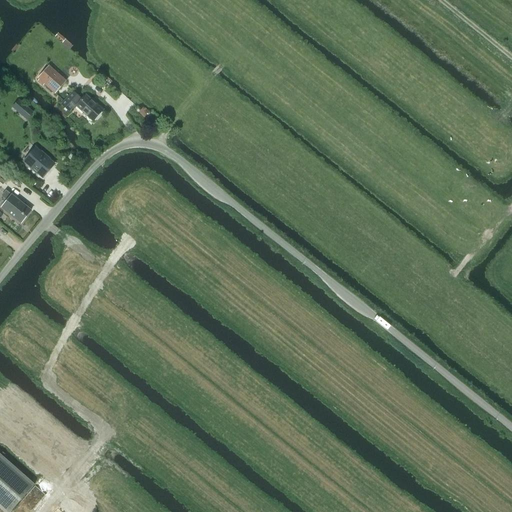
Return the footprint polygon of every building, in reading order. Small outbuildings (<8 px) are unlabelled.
[(66,81),(48,65),(37,79),(38,80),(36,81),(42,86),(43,85),(54,94),(66,81)] [(72,93),(61,105),(68,112),(74,105),(87,117),(87,119),(89,121),(91,120),(92,122),(102,111),(85,96),(81,101),(72,93)] [(17,112),(27,120),(33,112),(24,104),(17,112)] [(35,148),(23,162),(42,178),(54,164),(35,148)] [(6,200),(0,208),(21,224),(31,211),(11,195),(5,190),(1,196),(6,200)] [(0,454),(0,508),(4,511),(10,511),(34,485),(0,454)]
